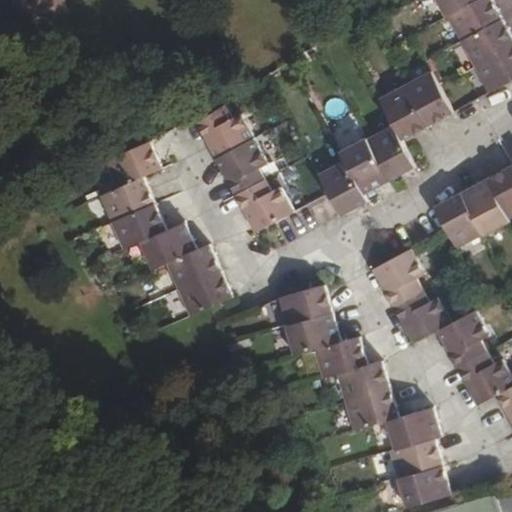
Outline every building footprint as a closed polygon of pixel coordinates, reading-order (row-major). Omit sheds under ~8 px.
[(30,0),(36,20),(79,9),(77,0),(30,0)] [(496,0),(443,0),(458,27),(494,94),(511,84),(511,28),(498,3),(496,0)] [(406,140),(457,113),(436,71),(384,99),(398,126),(347,153),(350,159),(325,171),(347,211),(373,199),(369,192),(420,167),(406,140)] [(239,118),(233,103),(210,117),(204,120),(262,230),(298,212),(285,185),(277,189),(267,167),(272,164),(247,115),(239,118)] [(170,167),(159,140),(117,157),(128,185),(111,191),(134,247),(151,240),(162,267),(180,260),(200,312),(242,295),(221,242),(205,248),(195,222),(176,230),(152,175),(170,167)] [(511,174),(445,208),(465,248),(491,235),(492,237),(511,226),(511,174)] [(511,405),(511,367),(507,359),(499,363),(488,343),(497,338),(482,312),(459,324),(447,299),(437,304),(424,280),(433,275),(419,251),(382,269),(422,344),(447,331),(485,404),(505,394),(511,405)] [(401,450),(417,507),(459,494),(444,440),(451,437),(442,407),(406,417),(391,362),(377,366),(369,339),(349,344),(334,287),(324,289),(289,297),(304,355),(325,350),(332,378),(346,375),(362,429),(398,420),(406,449),(401,450)] [(284,298),(219,317),(226,343),(292,324),(284,298)] [(378,433),(380,449),(400,446),(397,430),(378,433)] [(430,511),(510,511),(505,491),(430,511)]
